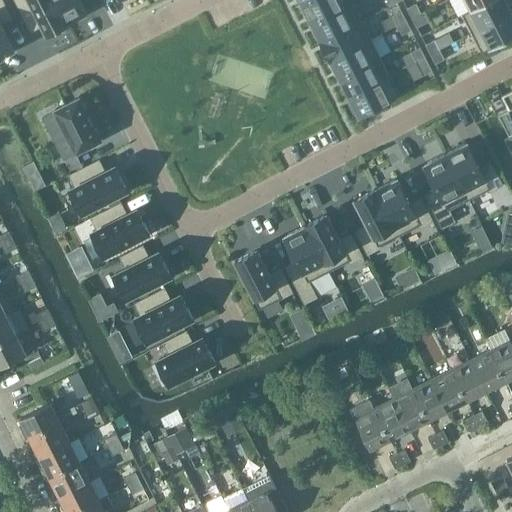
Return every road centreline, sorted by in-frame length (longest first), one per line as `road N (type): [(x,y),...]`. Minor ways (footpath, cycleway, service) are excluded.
road 1 (residential): [(187,231),(511,68)]
road 2 (residential): [(99,54),(187,231)]
road 3 (residential): [(474,511),(457,479),(440,467),(354,511)]
